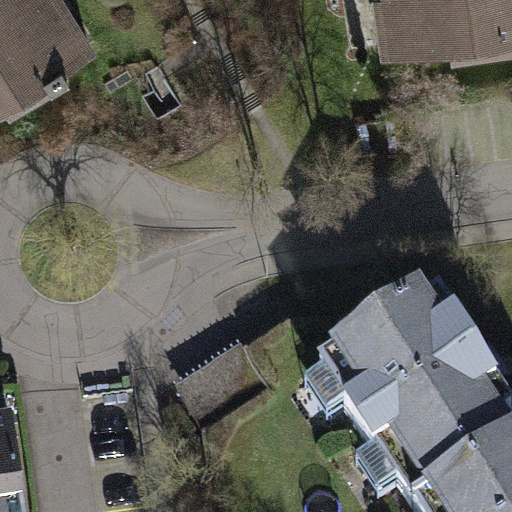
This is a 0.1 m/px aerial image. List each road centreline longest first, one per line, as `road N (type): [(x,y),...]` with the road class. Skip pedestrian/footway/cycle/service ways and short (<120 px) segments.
road 1 (residential): [(310,234),(168,206),(93,178),(26,193),(0,229)]
road 2 (residential): [(0,284),(11,309),(65,335),(98,331),(237,257)]
road 3 (residential): [(511,198),(310,234)]
